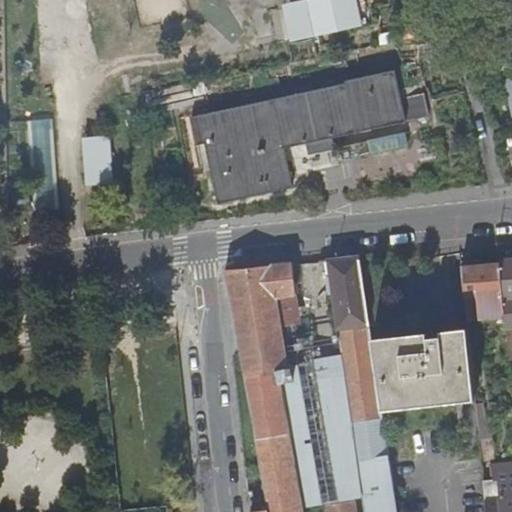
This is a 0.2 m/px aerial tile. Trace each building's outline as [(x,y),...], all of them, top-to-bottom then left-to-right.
[(341,27),(335,0),(323,0),(280,9),(286,39),(341,27)] [(491,47),(496,72),(510,68),(511,67),(511,63),(507,44),(491,47)] [(346,81),(346,84),(193,117),(200,146),(207,144),(220,203),(294,187),(286,149),(308,144),(311,155),(338,149),(336,138),(408,122),(407,119),(428,115),(424,96),(403,100),(397,70),(346,81)] [(511,78),(507,80),(509,90),(503,92),(505,98),(511,97),(511,102),(511,120),(510,121),(511,129),(511,128),(511,78)] [(51,116),(29,117),(36,210),(57,207),(51,116)] [(443,138),(418,145),(423,162),(448,155),(443,138)] [(342,358),(361,495),(363,511),(396,511),(382,414),(381,407),(373,350),(359,258),(321,261),(323,271),(330,269),(342,358)] [(511,260),(501,261),(501,264),(506,321),(509,354),(511,353),(511,260)] [(287,369),(287,367),(281,330),(280,323),(276,296),(297,293),(294,264),(269,266),(227,271),(227,272),(227,273),(269,510),(269,511),(301,511),(300,506),(288,436),(289,435),(278,371),(287,369)] [(501,264),(462,267),(467,323),(506,321),(501,264)] [(301,319),(297,293),(276,296),(280,323),(287,322),(301,319)] [(287,322),(280,323),(281,330),(289,329),(287,322)] [(456,399),(474,397),(473,386),(470,356),(468,338),(440,341),(443,365),(452,363),(456,399)] [(443,365),(440,341),(373,350),(381,407),(456,399),(452,363),(443,365)] [(288,436),(300,506),(361,495),(342,358),(287,367),(287,369),(278,371),(289,435),(288,436)] [(474,397),(456,399),(381,407),(382,414),(475,403),(474,397)] [(511,511),(511,467),(492,469),(492,479),(483,480),(486,511),(511,511)] [(356,511),(354,500),(323,505),(323,511),(356,511)]
